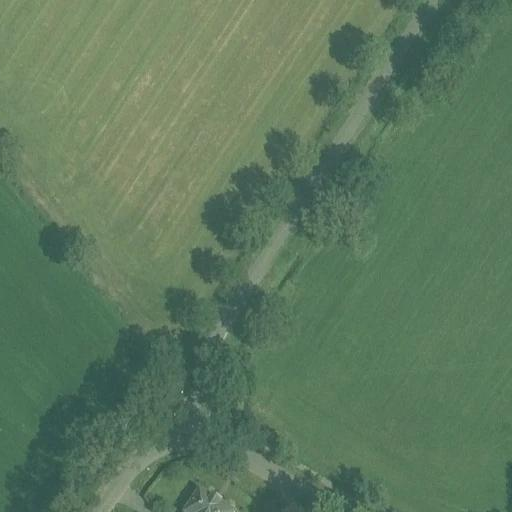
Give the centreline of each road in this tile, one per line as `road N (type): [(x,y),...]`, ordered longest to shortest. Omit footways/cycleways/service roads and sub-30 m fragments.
road 1 (unclassified): [(193,436),(206,350),(439,0)]
road 2 (tertiary): [(193,436),(231,447),(333,511)]
road 3 (tertiary): [(101,511),(134,459),(193,436)]
